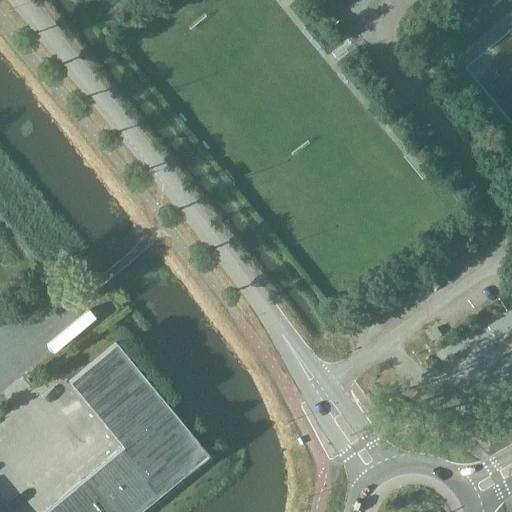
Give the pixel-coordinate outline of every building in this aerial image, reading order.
[(343,0),(320,0),(330,11),(343,0)] [(429,333),(433,339),(440,333),(436,327),(429,333)] [(88,398),(136,359),(118,337),(70,376),(88,398)] [(209,450),(154,381),(136,359),(88,398),(124,442),(162,488),(209,450)] [(141,506),(162,488),(124,442),(102,459),(141,506)] [(109,511),(132,511),(141,506),(102,459),(80,477),(109,511)] [(73,511),(109,511),(80,477),(58,494),(73,511)] [(73,511),(58,494),(36,511),(73,511)]
